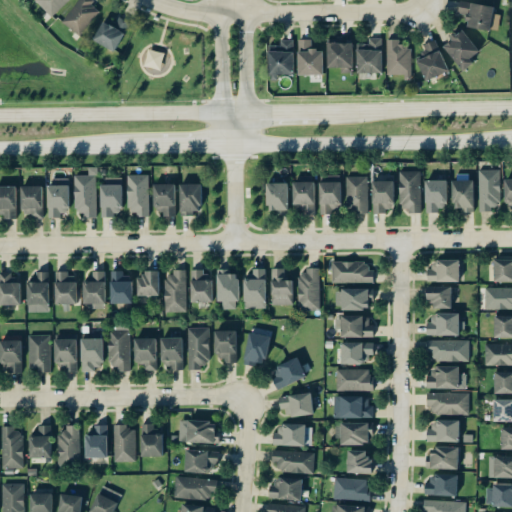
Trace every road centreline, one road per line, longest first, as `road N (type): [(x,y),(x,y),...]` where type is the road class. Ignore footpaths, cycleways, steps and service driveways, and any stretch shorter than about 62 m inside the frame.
road 1 (residential): [(511,238),(0,248)]
road 2 (secondary): [(0,149),(511,143)]
road 3 (residential): [(404,240),(397,511)]
road 4 (residential): [(0,404),(247,400)]
road 5 (secondary): [(221,121),(0,122)]
road 6 (residential): [(222,14),(230,0),(245,14),(426,13)]
road 7 (secondary): [(511,112),(352,118)]
road 8 (residential): [(222,14),(221,121),(233,147)]
